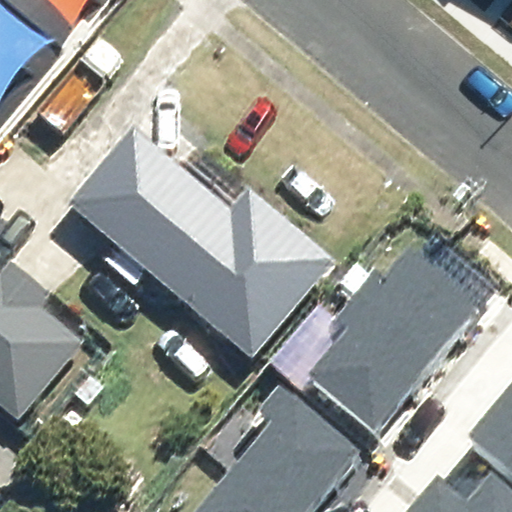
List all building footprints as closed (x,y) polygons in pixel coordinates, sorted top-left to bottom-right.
[(127,144),(71,212),(255,364),(333,272),(241,195),(220,220),(127,144)] [(357,333),(323,374),(386,425),(482,307),(412,251),(389,280),(382,270),(341,321),(357,333)] [(0,271),(0,425),(11,434),(87,347),(0,271)] [(281,423),(206,511),(314,511),(364,453),(281,383),(261,406),(281,423)] [(511,395),(476,438),(511,467),(511,395)] [(461,509),(438,492),(422,511),(511,511),(511,488),(489,471),(461,509)]
